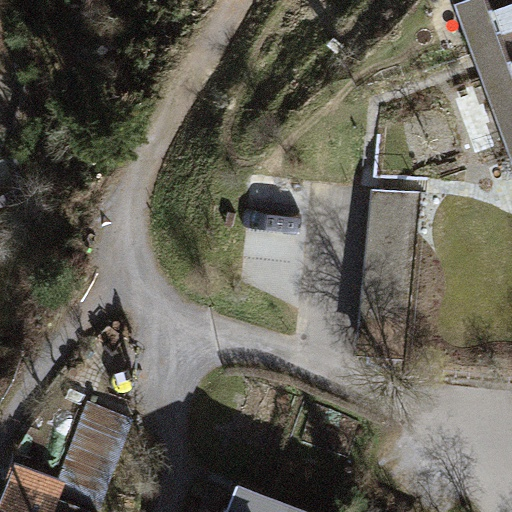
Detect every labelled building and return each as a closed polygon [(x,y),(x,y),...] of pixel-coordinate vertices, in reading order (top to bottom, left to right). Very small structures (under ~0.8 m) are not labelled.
[(511,0),(452,0),(477,66),(511,158),(511,0)] [(417,198),(377,194),(358,353),(401,358),(419,200),(417,198)] [(511,207),(417,198),(401,358),(511,368),(511,207)] [(104,504),(136,418),(89,400),(57,486),(104,504)] [(53,511),(60,492),(8,473),(0,494),(0,511),(53,511)] [(331,511),(238,475),(228,502),(254,511),(331,511)] [(253,511),(228,502),(223,511),(253,511)]
